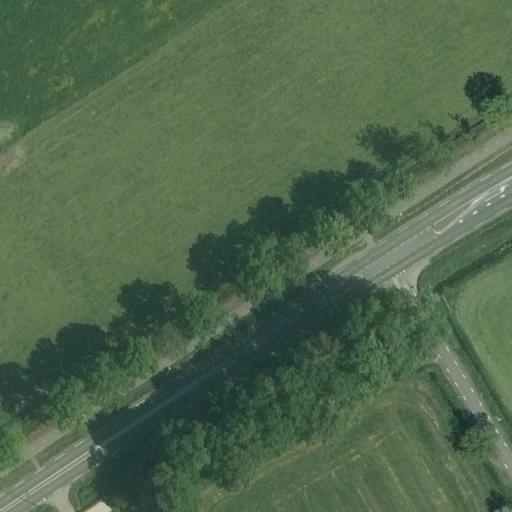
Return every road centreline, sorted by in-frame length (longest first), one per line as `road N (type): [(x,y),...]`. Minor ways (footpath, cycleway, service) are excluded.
road 1 (primary): [(1,511),(385,259)]
road 2 (unclassified): [(511,465),(385,259)]
road 3 (primary): [(385,259),(511,187)]
